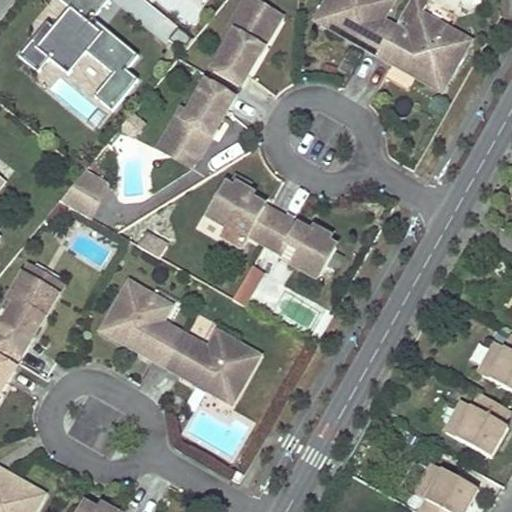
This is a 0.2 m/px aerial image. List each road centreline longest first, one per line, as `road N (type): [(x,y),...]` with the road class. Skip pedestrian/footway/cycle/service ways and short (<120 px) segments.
road 1 (tertiary): [(286,511),(453,215)]
road 2 (residential): [(365,163),(369,138),(356,117),(319,96),(293,102),(274,137),(289,167),(326,182),(353,178)]
road 3 (residential): [(141,446),(151,409),(87,372),(56,392),(51,442),(102,471)]
road 4 (residential): [(265,511),(141,446)]
road 5 (tertiary): [(453,215),(511,109)]
